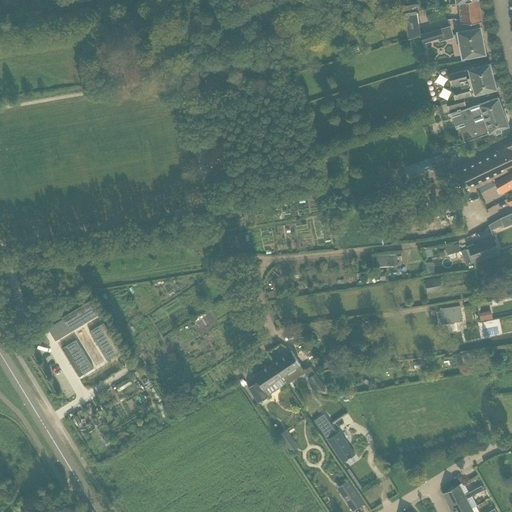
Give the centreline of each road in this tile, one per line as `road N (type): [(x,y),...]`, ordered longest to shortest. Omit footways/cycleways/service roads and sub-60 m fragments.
road 1 (residential): [(265,263),(424,245),(463,236),(511,209)]
road 2 (secondary): [(96,511),(0,352)]
road 3 (residential): [(235,367),(278,337),(255,295),(265,263)]
